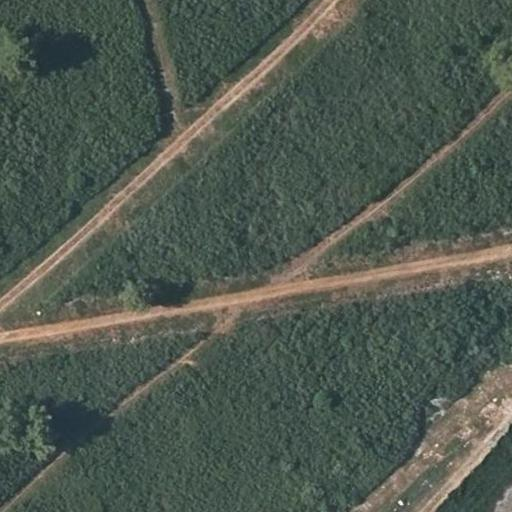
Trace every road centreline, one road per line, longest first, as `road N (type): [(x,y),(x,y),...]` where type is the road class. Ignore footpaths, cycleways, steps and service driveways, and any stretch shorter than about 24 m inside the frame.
road 1 (track): [(511,82),(248,296),(14,511)]
road 2 (track): [(511,250),(0,340)]
road 3 (track): [(0,307),(325,0)]
